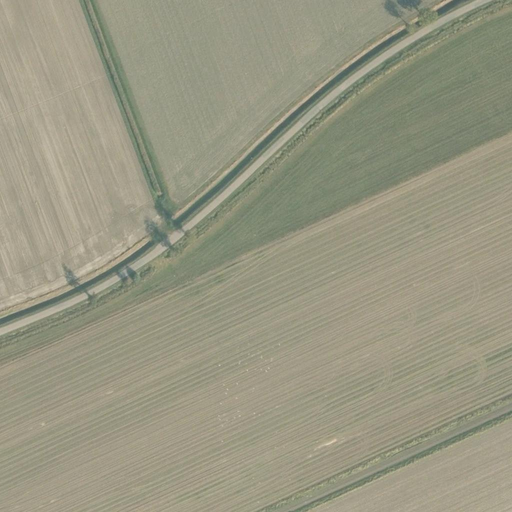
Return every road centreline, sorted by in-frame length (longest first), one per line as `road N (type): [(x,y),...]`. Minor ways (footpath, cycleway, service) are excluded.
road 1 (tertiary): [(0,330),(68,303),(155,252),(333,93),(485,0)]
road 2 (track): [(277,511),(511,406)]
